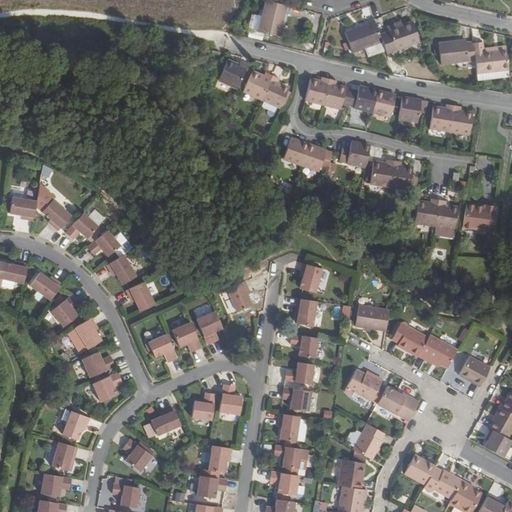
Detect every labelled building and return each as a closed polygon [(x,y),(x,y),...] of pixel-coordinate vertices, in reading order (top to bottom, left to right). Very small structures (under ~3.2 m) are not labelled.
[(244,28),(275,36),(282,5),(262,0),(258,16),(248,14),(244,28)] [(341,31),(348,52),(379,41),(377,35),(371,18),(364,20),(365,23),(341,31)] [(386,32),(377,35),(379,41),(383,52),(417,41),(410,21),(399,24),(385,29),(386,32)] [(317,40),(319,26),(313,25),(311,39),(317,40)] [(435,43),(438,64),(472,61),(471,52),(470,43),(463,43),(463,40),(435,43)] [(471,52),(472,61),(474,80),(493,78),(492,72),(505,71),(502,49),(471,52)] [(238,62),(236,66),(225,61),(217,79),(216,81),(235,89),(246,65),(238,62)] [(261,77),(250,72),(241,92),(259,100),(270,76),(263,73),(261,77)] [(276,79),(270,76),(259,100),(277,108),(286,89),(275,83),(276,79)] [(318,82),(308,80),(302,101),(320,105),(326,80),(319,78),(318,82)] [(334,82),(326,80),(320,105),(337,109),(339,105),(342,89),(343,88),(332,86),(334,82)] [(374,92),(356,87),(355,92),(351,108),(369,113),(374,92)] [(349,91),(342,89),(339,105),(345,107),(349,91)] [(349,91),(345,107),(351,108),(355,92),(349,91)] [(392,96),(374,92),(369,113),(387,117),(392,96)] [(418,101),(399,98),(395,119),(415,123),(418,101)] [(442,109),(430,107),(426,129),(446,132),(450,106),(443,105),(442,109)] [(458,108),(450,106),(446,132),(466,135),(469,114),(457,112),(458,108)] [(305,145),(287,139),(280,159),(298,166),(305,145)] [(367,146),(348,143),(347,149),(339,148),(336,162),(362,168),(367,146)] [(323,151),(305,145),(298,166),(316,172),(323,151)] [(20,158),(11,157),(10,166),(19,167),(20,158)] [(383,164),(370,162),(367,184),(386,187),(391,161),(383,160),(383,164)] [(398,162),(391,161),(386,187),(406,190),(410,169),(397,167),(398,162)] [(36,200),(12,196),(9,213),(20,215),(21,215),(27,216),(26,219),(26,220),(33,221),(36,200)] [(53,199),(42,211),(50,219),(55,223),(53,226),(58,231),(71,215),(53,199)] [(427,204),(415,202),(411,223),(431,226),(435,201),(428,199),(427,204)] [(443,201),(435,201),(431,226),(451,229),(454,208),(442,206),(443,201)] [(483,209),(468,207),(465,231),(493,235),(497,207),(484,205),(483,209)] [(89,214),(99,224),(104,218),(94,209),(89,214)] [(97,225),(82,212),(65,232),(72,239),(76,234),(74,232),(77,229),(79,231),(86,237),(97,225)] [(90,241),(101,229),(97,225),(86,237),(90,241)] [(114,236),(108,229),(87,246),(93,254),(97,250),(96,247),(99,244),(101,247),(107,255),(113,250),(118,257),(123,254),(133,248),(119,232),(114,236)] [(118,257),(106,264),(110,270),(113,268),(116,273),(122,283),(136,275),(123,254),(118,257)] [(0,285),(2,277),(23,282),(27,263),(20,261),(19,264),(12,263),(0,260),(0,285)] [(322,268),(302,262),(300,269),(304,270),(303,276),(299,287),(315,292),(322,268)] [(39,272),(30,285),(50,299),(62,283),(55,279),(53,282),(48,278),(39,272)] [(237,311),(252,305),(247,294),(245,288),(249,287),(245,280),(242,281),(227,288),(237,311)] [(129,296),(133,295),(135,300),(141,310),(155,303),(144,281),(126,290),(129,296)] [(64,326),(77,315),(72,308),(70,305),(77,299),(72,293),(51,311),(64,326)] [(295,304),(299,305),(298,311),(296,322),(313,324),(316,300),(296,297),(295,304)] [(79,303),(77,299),(70,305),(72,308),(79,303)] [(354,304),(351,324),(360,325),(366,326),(382,328),(385,308),(354,304)] [(197,319),(208,344),(215,341),(211,333),(215,331),(222,328),(215,311),(197,319)] [(81,352),(102,340),(96,330),(93,325),(96,323),(92,316),(67,331),(81,352)] [(172,329),(180,347),(187,343),(192,341),(195,350),(202,347),(190,321),(172,329)] [(386,333),(388,334),(395,322),(393,321),(386,333)] [(393,343),(414,355),(414,354),(424,338),(402,326),(395,322),(388,334),(387,337),(394,340),(393,343)] [(215,331),(211,333),(215,341),(219,340),(215,331)] [(148,342),(155,357),(164,353),(167,352),(168,355),(166,357),(168,362),(178,358),(167,333),(148,342)] [(299,354),(315,356),(317,337),(291,333),(290,343),(297,344),(297,341),(301,342),(300,345),(299,354)] [(426,333),(424,336),(424,338),(414,354),(421,358),(423,355),(435,362),(443,367),(454,348),(426,333)] [(192,341),(187,343),(191,352),(195,350),(192,341)] [(63,364),(71,359),(66,351),(58,356),(63,364)] [(81,359),(82,360),(88,376),(89,377),(114,365),(111,359),(103,362),(102,359),(98,351),(81,359)] [(465,354),(455,374),(476,385),(486,366),(465,354)] [(423,355),(421,358),(434,365),(435,362),(423,355)] [(298,361),(296,371),(296,374),(292,374),(292,370),(286,369),(284,380),(311,383),(314,364),(298,361)] [(355,369),(346,387),(354,391),(370,400),(376,389),(380,382),(365,373),(364,374),(355,369)] [(92,383),(93,384),(100,400),(100,401),(117,394),(114,386),(112,382),(120,378),(117,372),(92,383)] [(120,378),(112,382),(114,386),(122,383),(120,378)] [(231,385),(223,383),(219,411),(239,414),(242,396),(234,395),(229,394),(231,385)] [(282,393),(291,394),(291,400),(289,407),(308,410),(311,390),(283,386),(282,393)] [(382,392),(376,403),(408,421),(418,402),(404,395),(404,397),(392,390),(385,386),(382,392)] [(382,392),(376,389),(370,400),(376,403),(382,392)] [(393,389),(392,390),(404,397),(404,395),(393,389)] [(499,398),(495,406),(511,415),(511,394),(506,391),(501,399),(499,398)] [(215,393),(205,392),(204,398),(207,398),(206,402),(203,402),(194,400),(191,416),(211,419),(215,393)] [(68,407),(69,401),(59,398),(58,404),(68,407)] [(181,424),(172,405),(165,409),(167,412),(162,414),(151,419),(152,421),(157,433),(158,434),(181,424)] [(511,420),(511,415),(495,406),(484,427),(485,428),(503,437),(511,420)] [(62,433),(78,438),(82,428),(84,422),(87,424),(89,417),(65,408),(61,419),(66,421),(62,433)] [(280,438),(296,440),(299,416),(279,413),(278,420),(282,420),(281,427),(280,438)] [(157,433),(152,421),(144,425),(149,436),(157,433)] [(383,434),(366,424),(352,449),(371,460),(381,443),(379,442),(383,434)] [(483,437),(482,439),(479,445),(498,456),(507,440),(503,437),(485,428),(481,435),(483,437)] [(152,455),(130,437),(125,444),(133,449),(130,453),(125,459),(140,471),(152,455)] [(51,465),(70,470),(73,459),(70,458),(72,452),(75,453),(77,446),(58,441),(51,465)] [(125,444),(122,447),(130,453),(133,449),(125,444)] [(208,469),(224,472),(226,460),(227,454),(231,455),(232,447),(214,445),(212,444),(208,469)] [(297,475),(298,467),(304,468),(307,449),(275,444),(273,454),(280,455),(280,451),(284,452),(283,455),(282,465),(283,465),(282,472),(297,475)] [(414,456),(404,475),(425,487),(435,469),(436,468),(414,456)] [(363,463),(340,460),(336,486),(340,486),(359,489),(363,463)] [(442,473),(435,469),(425,487),(424,489),(431,494),(432,491),(450,501),(461,482),(443,472),(442,473)] [(270,478),(279,479),(278,484),(277,491),(294,493),(297,475),(282,472),(271,471),(270,478)] [(40,492),(59,496),(61,488),(61,484),(70,485),(71,477),(44,473),(40,492)] [(197,495),(215,497),(216,489),(217,485),(226,486),(227,479),(200,475),(197,495)] [(118,491),(123,491),(122,494),(120,504),(137,506),(140,487),(130,486),(131,479),(115,476),(114,483),(113,483),(111,493),(118,494),(118,491)] [(461,482),(450,501),(448,506),(459,511),(471,511),(480,495),(472,491),(468,489),(469,487),(461,482)] [(359,489),(340,486),(336,511),(358,511),(361,490),(359,489)] [(176,492),(175,499),(184,500),(185,493),(176,492)] [(480,511),(489,497),(486,496),(477,511),(480,511)] [(493,500),(489,497),(480,511),(500,511),(503,508),(495,504),(492,502),(493,500)] [(37,511),(56,511),(57,510),(66,511),(67,504),(39,499),(37,511)] [(276,499),(275,507),(274,511),(265,509),(264,511),(293,511),(295,501),(276,499)] [(317,511),(318,510),(325,511),(327,503),(315,501),(312,511),(317,511)] [(511,511),(511,504),(506,501),(503,508),(500,511),(511,511)] [(222,511),(223,507),(196,503),(195,511),(222,511)]
